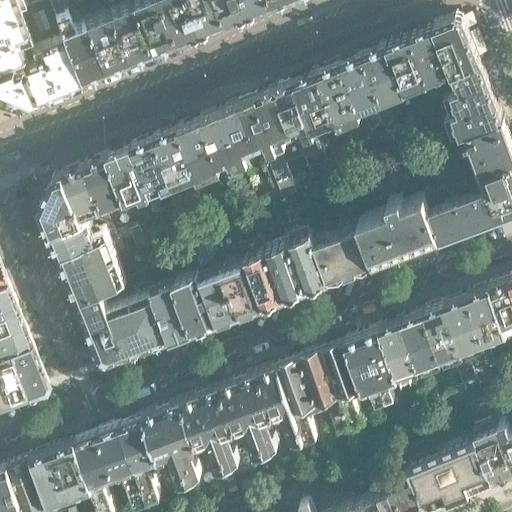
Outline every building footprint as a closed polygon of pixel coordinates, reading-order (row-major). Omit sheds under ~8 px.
[(0,0),(0,12),(20,4),(28,1),(27,0),(0,0)] [(30,0),(28,1),(20,4),(28,25),(33,23),(37,33),(39,38),(57,82),(80,73),(50,0),(30,0)] [(102,64),(82,16),(76,19),(69,2),(74,0),(50,0),(80,73),(102,64)] [(148,45),(130,0),(121,0),(106,6),(126,54),(148,45)] [(172,36),(157,0),(130,0),(148,45),(172,36)] [(195,27),(184,0),(157,0),(172,36),(195,27)] [(218,17),(211,0),(184,0),(195,27),(218,17)] [(241,8),(238,0),(211,0),(218,17),(241,8)] [(25,50),(29,37),(37,33),(33,23),(28,25),(20,4),(0,12),(0,83),(26,95),(57,82),(39,38),(32,41),(35,50),(14,58),(13,55),(25,50)] [(126,54),(106,6),(82,16),(102,64),(126,54)] [(480,52),(470,26),(469,24),(464,11),(456,8),(436,16),(455,64),(481,54),(480,52)] [(455,64),(436,16),(410,26),(430,74),(455,64)] [(430,74),(410,26),(387,36),(407,84),(430,74)] [(407,84),(387,36),(364,45),(383,93),(407,84)] [(383,93),(364,45),(341,54),(360,102),(383,93)] [(360,102),(341,54),(318,64),(337,112),(360,102)] [(488,73),(481,54),(455,64),(454,68),(460,84),(488,73)] [(337,112),(318,64),(294,73),(314,121),(337,112)] [(314,121),(294,73),(276,81),(293,124),(301,120),(306,132),(316,128),(314,121)] [(488,73),(460,84),(450,89),(457,108),(495,92),(488,73)] [(293,124),(276,81),(257,88),(279,143),(287,140),(283,128),(293,124)] [(297,188),(279,143),(257,88),(220,103),(242,158),(250,155),(245,143),(256,139),(278,195),(297,188)] [(503,111),(500,105),(495,92),(457,108),(450,110),(458,129),(503,111)] [(242,158),(220,103),(201,111),(218,154),(229,150),(233,161),(242,158)] [(220,159),(218,154),(201,111),(178,120),(197,168),(220,159)] [(511,205),(511,133),(504,112),(503,112),(503,111),(458,129),(450,131),(467,178),(427,193),(442,232),(443,231),(443,230),(457,225),(458,226),(459,226),(459,224),(472,219),(473,220),(475,220),(474,218),(488,213),(489,214),(511,205)] [(197,168),(178,120),(155,129),(174,177),(197,168)] [(174,177),(155,129),(131,139),(151,187),(174,177)] [(151,187),(131,139),(108,148),(128,196),(151,187)] [(128,196),(108,148),(86,157),(105,205),(128,196)] [(105,205),(86,157),(63,166),(80,209),(79,210),(81,215),(105,205)] [(80,209),(63,166),(55,169),(54,169),(53,172),(54,172),(42,198),(42,197),(40,200),(41,200),(53,231),(79,221),(75,212),(79,210),(80,209)] [(442,232),(427,193),(426,191),(401,200),(399,194),(386,199),(388,205),(359,216),(360,219),(374,257),(375,257),(375,256),(387,252),(387,251),(440,231),(440,233),(442,232)] [(262,299),(244,252),(229,213),(184,230),(199,268),(216,316),(262,299)] [(374,257),(360,219),(359,216),(327,221),(326,221),(325,222),(314,233),(315,236),(329,274),(330,274),(342,272),(346,268),(358,263),(365,264),(374,257)] [(61,251),(107,234),(104,226),(94,229),(89,217),(79,221),(53,231),(61,251)] [(329,274),(315,236),(314,233),(311,226),(289,235),(307,282),(329,274)] [(116,255),(107,234),(61,251),(70,273),(116,255)] [(307,282),(289,235),(266,243),(284,291),(307,282)] [(284,291),(266,243),(244,252),(262,299),(284,291)] [(125,279),(116,255),(70,273),(79,297),(103,288),(125,279)] [(216,316),(199,268),(176,277),(194,324),(216,316)] [(494,276),(491,277),(509,324),(509,326),(511,325),(511,275),(510,270),(494,276)] [(0,296),(13,291),(5,271),(0,273),(0,296)] [(194,324),(176,277),(153,285),(154,287),(171,333),(194,324)] [(486,333),(509,324),(491,277),(469,286),(486,333)] [(486,333),(469,286),(447,294),(464,341),(486,333)] [(171,333),(154,287),(132,296),(132,297),(149,341),(171,333)] [(126,350),(110,306),(103,288),(79,297),(94,334),(94,336),(95,336),(101,352),(110,356),(126,350)] [(22,312),(18,302),(14,291),(13,291),(0,296),(0,321),(22,313),(22,312)] [(464,341),(447,294),(425,302),(425,303),(442,349),(464,341)] [(149,341),(132,297),(110,306),(126,350),(149,341)] [(442,349),(425,303),(403,311),(420,357),(442,349)] [(420,357),(403,311),(381,319),(398,366),(420,357)] [(30,333),(22,313),(0,321),(0,344),(8,342),(30,333)] [(398,366),(381,319),(364,325),(387,387),(396,384),(392,373),(400,370),(398,366)] [(387,387),(364,325),(347,331),(364,379),(366,383),(374,380),(378,391),(387,387)] [(364,379),(347,331),(324,340),(352,416),(354,420),(366,416),(353,383),(364,379)] [(45,371),(34,343),(33,341),(30,333),(8,342),(26,387),(43,381),(47,373),(46,371),(45,371)] [(352,416),(324,340),(302,348),(319,396),(330,392),(341,421),(352,416)] [(26,387),(8,342),(0,344),(0,396),(3,396),(26,387)] [(319,396),(302,348),(279,356),(307,434),(318,430),(308,400),(319,396)] [(477,374),(468,351),(456,356),(464,379),(477,374)] [(307,434),(279,356),(260,364),(278,412),(288,408),(286,412),(293,432),(286,435),(301,474),(304,482),(305,484),(323,477),(307,434)] [(278,412),(260,364),(240,371),(268,444),(280,440),(271,417),(267,416),(278,412)] [(511,366),(501,371),(505,381),(511,399),(511,366)] [(279,475),(268,444),(240,371),(221,378),(229,401),(239,427),(250,422),(248,426),(253,441),(249,443),(264,481),(279,475)] [(505,381),(501,371),(484,378),(488,387),(505,381)] [(239,427),(229,401),(221,378),(202,385),(229,459),(241,454),(233,432),(229,430),(239,427)] [(478,412),(472,397),(483,393),(489,408),(495,406),(488,387),(484,378),(461,387),(472,415),(478,412)] [(229,459),(202,385),(183,392),(201,440),(211,437),(209,440),(218,463),(229,459)] [(201,440),(183,392),(163,400),(191,473),(202,469),(194,446),(190,445),(201,440)] [(191,473),(163,400),(144,407),(162,455),(172,451),(170,455),(179,477),(191,473)] [(162,455),(144,407),(121,416),(150,492),(161,488),(151,459),(162,455)] [(150,492),(121,416),(121,415),(99,423),(99,424),(117,472),(129,468),(128,474),(136,497),(150,492)] [(511,419),(511,416),(500,420),(511,449),(511,419)] [(511,466),(511,449),(500,420),(500,418),(477,428),(495,473),(511,466)] [(119,511),(106,476),(117,472),(99,424),(76,432),(94,481),(104,508),(102,509),(102,511),(119,511)] [(494,473),(476,428),(476,427),(408,454),(411,460),(427,500),(494,473)] [(94,481),(76,432),(54,440),(72,489),(94,481)] [(72,489),(54,440),(31,448),(49,497),(72,489)] [(49,497),(31,448),(9,457),(27,506),(49,497)] [(10,511),(27,506),(9,457),(0,460),(0,501),(3,511),(10,511)] [(417,506),(418,504),(427,500),(411,460),(397,466),(391,469),(407,508),(409,508),(412,509),(417,506)] [(386,511),(371,477),(368,469),(349,477),(356,493),(363,511),(386,511)] [(398,511),(407,508),(391,469),(371,477),(386,511),(398,511)] [(304,482),(301,474),(280,482),(283,490),(304,482)] [(261,498),(283,490),(280,482),(262,489),(258,490),(261,498)] [(238,507),(261,498),(258,490),(243,496),(235,499),(238,507)] [(318,511),(318,510),(309,490),(302,494),(307,506),(293,511),(292,511),(318,511)] [(363,511),(356,493),(337,502),(341,511),(363,511)] [(240,511),(238,507),(235,499),(212,508),(214,511),(240,511)] [(341,511),(337,502),(318,510),(318,511),(341,511)]
